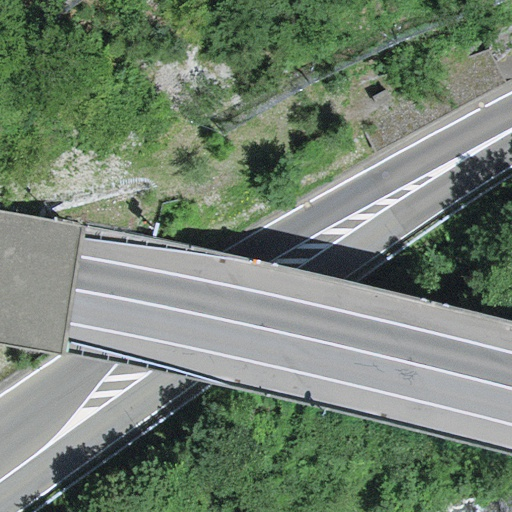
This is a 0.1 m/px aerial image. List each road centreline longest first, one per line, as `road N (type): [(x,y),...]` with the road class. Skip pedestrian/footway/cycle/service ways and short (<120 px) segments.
road 1 (secondary): [(511,129),(283,265),(0,460)]
road 2 (trunk): [(511,388),(0,276)]
